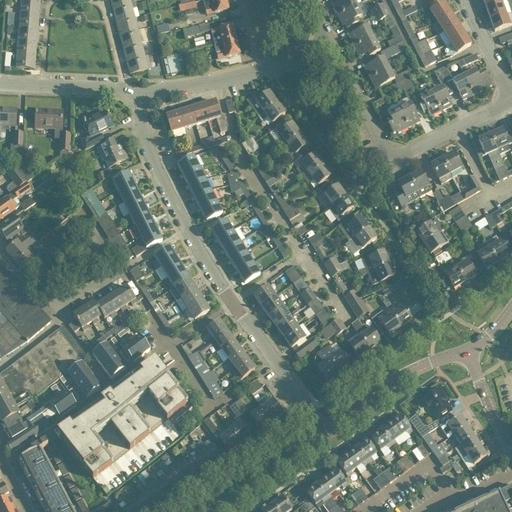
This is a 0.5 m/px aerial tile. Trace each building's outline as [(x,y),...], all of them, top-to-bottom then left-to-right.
[(110,0),(113,10),(131,5),(130,0),(110,0)] [(207,0),(203,1),(205,9),(207,16),(219,13),(229,10),(225,0),(207,0)] [(341,0),(332,5),(337,16),(362,3),(359,0),(341,0)] [(482,0),(486,9),(502,3),(507,1),(508,1),(507,0),(482,0)] [(21,1),(20,15),(39,16),(40,3),(21,1)] [(486,9),(490,20),(506,14),(511,13),(507,1),(502,3),(486,9)] [(145,3),(138,5),(140,12),(147,11),(145,3)] [(362,3),(337,16),(343,26),(345,26),(346,29),(358,23),(357,19),(366,15),(367,12),(362,3)] [(393,6),(399,17),(417,8),(416,6),(403,12),(398,3),(393,6)] [(430,12),(437,23),(451,14),(444,3),(430,12)] [(113,10),(116,23),(135,18),(133,10),(137,9),(136,4),(132,6),(131,5),(113,10)] [(370,11),(373,17),(387,10),(384,4),(370,11)] [(408,35),(413,32),(415,31),(412,24),(409,25),(405,17),(418,11),(417,8),(399,17),(408,35)] [(387,10),(373,17),(376,23),(385,19),(390,29),(395,27),(387,10)] [(506,14),(490,20),(494,32),(511,25),(511,15),(511,13),(506,14)] [(432,26),(439,36),(457,24),(451,14),(437,23),(432,26)] [(20,15),(19,28),(38,29),(39,16),(20,15)] [(116,23),(120,36),(138,31),(135,18),(116,23)] [(446,46),(450,43),(464,35),(457,24),(439,36),(446,46)] [(168,25),(156,27),(158,35),(170,32),(168,25)] [(214,45),(222,43),(236,40),(232,25),(223,28),(211,31),(213,38),(214,45)] [(198,27),(191,28),(193,36),(200,35),(198,27)] [(348,37),(354,47),(373,38),(367,27),(348,37)] [(19,28),(18,41),(37,43),(38,29),(19,28)] [(120,36),(123,49),(141,44),(138,31),(120,36)] [(408,35),(414,46),(418,44),(413,32),(408,35)] [(388,43),(391,49),(403,42),(398,33),(395,34),(395,37),(396,39),(388,43)] [(511,41),(511,34),(498,40),(501,46),(511,41)] [(450,43),(446,46),(452,57),(457,54),(459,53),(466,49),(471,45),(464,35),(450,43)] [(373,38),(354,47),(359,58),(365,55),(367,58),(366,58),(366,59),(380,51),(373,38)] [(236,40),(222,43),(224,51),(216,53),(218,60),(226,58),(240,54),(236,40)] [(414,46),(419,58),(430,52),(431,52),(425,40),(418,44),(414,46)] [(18,41),(17,54),(36,56),(37,43),(18,41)] [(403,42),(391,49),(381,53),(384,58),(393,54),(406,48),(403,42)] [(123,49),(126,62),(144,57),(141,44),(123,49)] [(430,52),(419,58),(425,68),(435,64),(430,52)] [(36,56),(17,54),(15,68),(34,70),(36,56)] [(166,58),(171,75),(182,73),(177,55),(166,58)] [(475,55),(467,59),(457,63),(460,69),(478,61),(475,55)] [(130,75),(148,70),(144,57),(126,62),(130,75)] [(364,68),(370,79),(388,69),(383,59),(373,64),(364,68)] [(446,67),(440,70),(447,83),(452,80),(446,67)] [(148,70),(150,77),(160,77),(158,68),(148,70)] [(394,80),(397,85),(409,79),(418,74),(415,68),(407,72),(397,76),(396,73),(391,75),(388,69),(370,79),(375,90),(394,80)] [(442,87),(431,92),(441,112),(452,107),(447,97),(452,94),(448,85),(447,83),(440,70),(435,73),(442,87)] [(474,71),(464,76),(473,95),(491,86),(484,72),(477,76),(474,71)] [(473,95),(464,76),(453,82),(463,101),(473,95)] [(400,91),(402,90),(401,89),(408,86),(412,84),(409,79),(397,85),(400,91)] [(408,86),(401,89),(402,90),(403,90),(409,101),(415,98),(412,93),(408,86)] [(441,112),(431,92),(429,87),(418,92),(421,98),(423,103),(420,105),(424,113),(424,112),(427,111),(430,117),(441,112)] [(255,113),(259,118),(264,114),(277,104),(269,93),(264,97),(260,92),(250,99),(254,105),(256,103),(261,109),(255,113)] [(235,113),(232,100),(226,102),(229,114),(235,113)] [(203,106),(208,122),(216,119),(220,134),(227,131),(223,116),(220,117),(215,102),(203,106)] [(285,115),(284,114),(286,113),(281,107),(280,108),(277,104),(264,114),(259,118),(262,122),(267,118),(272,124),(277,121),(285,115)] [(410,104),(397,110),(407,129),(419,123),(410,104)] [(397,110),(395,105),(389,108),(391,110),(387,112),(389,114),(388,115),(391,120),(387,122),(393,134),(397,132),(398,134),(407,129),(397,110)] [(196,126),(208,122),(203,106),(191,109),(196,126)] [(0,109),(0,127),(15,128),(16,110),(0,109)] [(184,129),(196,126),(191,109),(179,113),(184,129)] [(61,134),(62,113),(47,113),(47,111),(36,111),(35,129),(54,130),(54,140),(60,141),(61,134)] [(83,122),(88,131),(91,137),(93,140),(90,141),(82,144),(85,151),(104,142),(101,136),(100,137),(99,134),(112,127),(105,112),(83,122)] [(172,133),(184,129),(179,113),(166,117),(171,133),(172,133)] [(275,129),(276,130),(270,135),(276,143),(275,144),(279,150),(281,149),(287,145),(300,135),(292,124),(287,128),(283,123),(275,129)] [(502,130),(490,136),(497,151),(498,151),(500,156),(510,151),(508,146),(509,146),(502,130)] [(24,134),(14,133),(13,148),(23,148),(24,134)] [(66,156),(67,156),(70,154),(71,135),(61,134),(60,141),(60,152),(60,160),(66,156)] [(287,145),(281,149),(291,162),(298,156),(297,154),(308,146),(307,144),(308,142),(305,139),(303,140),(300,135),(287,145)] [(497,151),(490,136),(478,141),(481,148),(475,151),(478,159),(485,156),(488,155),(500,182),(509,178),(507,173),(499,156),(500,156),(498,151),(497,151)] [(226,138),(214,142),(215,146),(231,141),(230,137),(226,138)] [(242,145),(245,150),(255,144),(252,138),(242,145)] [(121,146),(120,146),(116,139),(108,143),(96,149),(102,161),(106,159),(111,169),(128,160),(121,146)] [(255,144),(245,150),(248,156),(250,158),(251,161),(257,157),(254,152),(259,149),(255,144)] [(191,154),(190,149),(178,153),(179,157),(191,154)] [(70,154),(67,156),(76,170),(79,168),(70,154)] [(301,176),(305,181),(323,167),(319,161),(320,160),(317,156),(315,156),(315,155),(309,159),(306,154),(293,164),(298,170),(302,166),(306,172),(301,176)] [(454,154),(442,160),(450,175),(462,168),(454,154)] [(221,158),(228,169),(231,166),(225,156),(221,158)] [(178,165),(184,176),(199,169),(193,157),(178,165)] [(450,175),(442,160),(431,166),(441,185),(453,179),(450,175)] [(15,166),(28,183),(36,177),(31,170),(33,169),(27,161),(24,163),(15,166)] [(262,178),(266,183),(276,177),(272,171),(267,175),(260,164),(256,167),(261,176),(262,178)] [(227,175),(229,183),(238,177),(231,166),(228,169),(231,174),(227,175)] [(26,182),(15,167),(6,173),(18,189),(26,182)] [(323,167),(305,181),(308,185),(313,181),(317,187),(330,177),(323,167)] [(184,176),(189,188),(205,180),(199,169),(184,176)] [(420,172),(409,178),(417,193),(420,198),(420,199),(431,192),(428,187),(420,172)] [(112,181),(118,193),(134,185),(128,173),(112,181)] [(237,185),(240,189),(244,187),(238,177),(229,183),(229,186),(237,185)] [(266,183),(269,189),(279,182),(276,177),(266,183)] [(461,195),(463,197),(464,201),(481,191),(473,177),(467,180),(471,189),(461,195)] [(417,193),(409,178),(397,184),(400,189),(393,193),(401,208),(409,204),(406,199),(411,196),(414,201),(420,198),(417,193)] [(189,188),(195,199),(210,191),(205,180),(189,188)] [(0,202),(0,220),(15,209),(10,203),(30,188),(27,183),(0,202)] [(118,193),(124,204),(139,196),(134,185),(118,193)] [(242,204),(243,207),(253,201),(244,187),(240,189),(234,193),(237,197),(244,196),(247,200),(242,204)] [(324,196),(332,207),(345,197),(338,187),(324,196)] [(195,199),(201,210),(216,202),(210,191),(195,199)] [(273,193),(272,194),(276,200),(282,196),(280,193),(275,192),(273,193)] [(81,196),(89,208),(93,206),(85,193),(81,196)] [(124,204),(129,215),(145,208),(139,196),(124,204)] [(276,200),(286,216),(296,210),(293,204),(288,207),(282,196),(276,200)] [(449,196),(448,196),(437,203),(443,213),(464,201),(463,197),(453,203),(449,196)] [(20,205),(24,212),(37,203),(32,197),(20,205)] [(345,197),(332,207),(340,218),(353,208),(345,197)] [(251,206),(257,217),(261,214),(253,201),(243,207),(245,210),(251,206)] [(216,202),(201,210),(207,222),(222,214),(216,202)] [(89,208),(95,219),(99,216),(93,206),(89,208)] [(449,214),(452,219),(462,212),(459,207),(449,214)] [(506,207),(489,217),(496,227),(503,222),(499,216),(508,211),(506,207)] [(129,215),(135,226),(150,219),(145,208),(129,215)] [(296,210),(286,216),(289,221),(300,215),(296,210)] [(0,233),(3,238),(4,237),(6,240),(19,231),(23,237),(31,230),(30,228),(28,230),(23,229),(21,226),(22,221),(27,218),(23,212),(0,227),(0,231),(1,232),(0,232),(0,233)] [(452,219),(455,224),(465,217),(462,212),(452,219)] [(95,219),(103,230),(113,223),(107,214),(101,218),(99,216),(95,219)] [(257,217),(264,227),(268,225),(261,214),(257,217)] [(455,224),(459,229),(469,222),(465,217),(455,224)] [(496,227),(489,217),(485,219),(487,223),(488,225),(491,230),(492,229),(494,232),(498,230),(496,227)] [(345,237),(349,243),(355,238),(368,229),(360,218),(347,228),(351,233),(345,237)] [(54,221),(51,219),(45,223),(46,227),(49,229),(56,225),(54,221)] [(135,226),(141,238),(156,230),(150,219),(135,226)] [(406,219),(403,222),(404,226),(408,227),(411,224),(410,220),(406,219)] [(478,231),(488,225),(487,223),(485,219),(475,226),(477,230),(478,231)] [(416,233),(423,244),(437,235),(441,232),(444,230),(437,220),(430,224),(416,233)] [(211,230),(218,241),(232,232),(225,221),(211,230)] [(469,222),(459,229),(462,234),(472,227),(469,222)] [(103,230),(110,241),(120,234),(113,223),(103,230)] [(267,240),(271,238),(275,236),(268,225),(264,227),(268,234),(264,236),(267,240)] [(305,228),(297,234),(299,237),(307,232),(305,228)] [(238,229),(232,232),(218,241),(225,252),(245,239),(238,229)] [(355,238),(349,243),(357,253),(363,249),(376,239),(368,229),(355,238)] [(156,230),(141,238),(144,244),(132,251),(137,258),(148,251),(147,249),(162,242),(156,230)] [(6,251),(14,260),(21,268),(32,258),(24,250),(37,240),(31,231),(17,242),(6,251)] [(437,235),(423,244),(430,255),(432,254),(435,257),(442,252),(439,249),(448,243),(441,232),(437,235)] [(110,241),(116,251),(126,244),(120,234),(110,241)] [(308,240),(312,246),(322,239),(319,234),(308,240)] [(271,238),(277,249),(281,246),(275,236),(271,238)] [(484,244),(482,245),(494,265),(508,256),(505,251),(510,248),(504,238),(499,242),(496,237),(484,245),(484,244)] [(322,239),(312,246),(315,251),(328,243),(328,241),(327,238),(325,238),(322,239)] [(225,252),(231,263),(246,254),(251,250),(245,239),(225,252)] [(126,244),(116,251),(124,263),(133,257),(126,247),(127,246),(126,244)] [(468,252),(470,255),(472,259),(479,270),(484,267),(486,270),(494,265),(482,245),(477,248),(477,250),(478,252),(476,252),(474,249),(468,252)] [(281,246),(277,249),(280,253),(284,260),(288,257),(281,246)] [(154,256),(161,267),(176,258),(169,247),(154,256)] [(362,277),(367,275),(375,272),(389,265),(384,253),(369,259),(369,260),(362,262),(365,269),(360,272),(362,277)] [(446,253),(441,256),(435,259),(439,264),(444,261),(444,262),(450,259),(446,253)] [(231,263),(238,273),(252,264),(246,254),(231,263)] [(463,265),(459,267),(468,281),(476,276),(474,273),(479,270),(472,259),(470,255),(461,261),(463,265)] [(161,267),(168,278),(182,269),(176,258),(161,267)] [(324,265),(329,273),(339,267),(334,259),(324,265)] [(252,264),(238,273),(245,284),(259,275),(252,264)] [(375,272),(367,275),(373,287),(395,278),(389,265),(375,272)] [(136,283),(140,281),(144,278),(141,274),(143,272),(141,269),(139,270),(137,267),(129,272),(136,283)] [(339,267),(329,273),(332,278),(342,271),(339,267)] [(468,281),(459,267),(452,272),(450,269),(437,277),(444,289),(445,288),(447,290),(452,287),(454,290),(468,281)] [(285,273),(293,285),(301,279),(293,268),(285,273)] [(0,330),(7,324),(26,344),(27,343),(51,322),(4,269),(0,272),(0,330)] [(168,278),(174,289),(189,280),(182,269),(168,278)] [(334,281),(338,288),(343,285),(350,281),(348,278),(341,282),(339,278),(334,281)] [(412,286),(409,278),(401,282),(404,287),(406,288),(412,286)] [(301,296),(305,292),(309,290),(301,279),(293,285),(301,296)] [(176,302),(181,299),(196,290),(189,280),(174,289),(170,292),(176,302)] [(136,283),(143,293),(146,291),(140,281),(136,283)] [(343,285),(338,288),(343,295),(348,292),(343,285)] [(384,297),(392,293),(389,286),(381,290),(384,297)] [(119,288),(115,291),(126,310),(127,309),(126,307),(131,303),(132,306),(137,303),(127,287),(121,291),(119,288)] [(254,297),(262,308),(276,298),(268,287),(254,297)] [(181,299),(188,310),(202,301),(196,290),(181,299)] [(305,292),(301,296),(308,306),(316,300),(309,290),(305,292)] [(109,294),(105,297),(116,316),(117,316),(115,313),(120,310),(122,312),(126,310),(115,291),(116,294),(111,297),(109,294)] [(147,301),(150,304),(153,302),(150,297),(148,294),(146,291),(143,293),(147,301)] [(344,298),(348,304),(358,297),(354,291),(344,298)] [(94,304),(102,316),(104,320),(110,317),(111,319),(116,316),(105,297),(104,297),(106,300),(101,303),(99,301),(94,304)] [(348,304),(351,309),(361,302),(358,297),(348,304)] [(262,308),(269,318),(283,308),(276,298),(262,308)] [(89,306),(84,309),(94,326),(98,323),(97,320),(102,316),(94,304),(92,300),(87,303),(89,306)] [(308,306),(315,315),(323,309),(316,300),(308,306)] [(202,301),(188,310),(195,321),(209,312),(202,301)] [(150,304),(156,314),(160,312),(153,302),(150,304)] [(351,309),(354,314),(365,308),(361,302),(351,309)] [(391,305),(386,308),(400,328),(411,320),(402,307),(396,311),(391,305)] [(400,328),(386,308),(385,306),(380,310),(386,319),(380,323),(390,336),(391,335),(391,336),(393,336),(396,334),(397,332),(396,331),(400,328)] [(84,309),(82,307),(77,310),(79,313),(73,316),(83,332),(88,329),(86,326),(91,323),(93,326),(94,326),(84,309)] [(269,318),(276,328),(290,318),(283,308),(269,318)] [(365,308),(354,314),(357,319),(368,313),(365,308)] [(323,326),(325,329),(333,323),(323,309),(315,315),(323,326)] [(133,318),(136,322),(145,315),(142,311),(134,317),(133,318)] [(156,314),(163,325),(167,323),(165,320),(160,312),(156,314)] [(125,330),(127,328),(136,322),(133,318),(131,315),(120,323),(122,326),(125,330)] [(276,328),(284,338),(298,328),(290,318),(276,328)] [(333,323),(325,329),(320,333),(326,341),(334,335),(332,332),(342,325),(339,320),(333,323)] [(358,334),(357,335),(369,351),(373,348),(374,349),(376,349),(379,346),(380,345),(379,343),(380,343),(371,330),(372,330),(370,328),(369,327),(367,326),(366,326),(364,326),(363,326),(362,327),(358,321),(351,325),(358,334)] [(207,330),(214,340),(226,332),(219,322),(207,330)] [(167,323),(163,325),(170,336),(174,334),(167,323)] [(0,330),(0,359),(26,344),(7,324),(0,330)] [(346,330),(342,325),(332,332),(334,335),(336,337),(346,330)] [(111,331),(114,335),(115,337),(125,330),(122,326),(119,329),(117,326),(111,331)] [(63,327),(58,331),(0,375),(0,419),(3,424),(20,415),(18,412),(29,404),(28,404),(49,388),(81,363),(87,358),(63,327)] [(298,328),(284,338),(291,349),(305,339),(298,328)] [(104,342),(114,335),(111,331),(107,334),(105,331),(99,336),(101,338),(104,342)] [(214,340),(210,344),(217,353),(221,350),(233,341),(226,332),(214,340)] [(369,351),(357,335),(348,342),(350,345),(349,346),(358,359),(369,351)] [(142,357),(150,351),(140,337),(131,343),(142,357)] [(95,349),(104,342),(101,338),(92,345),(95,349)] [(302,346),(306,351),(316,344),(313,338),(302,346)] [(233,341),(221,350),(228,360),(240,351),(233,341)] [(133,364),(142,357),(131,343),(123,350),(127,355),(130,360),(133,364)] [(106,345),(92,355),(99,364),(112,353),(106,345)] [(182,348),(188,359),(192,356),(186,346),(182,348)] [(327,348),(322,352),(338,374),(342,371),(343,372),(344,371),(348,369),(348,368),(348,366),(349,366),(339,353),(341,352),(337,347),(332,350),(330,347),(328,349),(327,348)] [(192,356),(188,359),(195,369),(206,362),(207,361),(200,351),(192,356)] [(240,351),(228,360),(235,370),(247,361),(240,351)] [(338,374),(322,352),(317,355),(318,356),(317,357),(316,358),(315,359),(315,360),(315,362),(315,363),(318,368),(317,368),(327,381),(328,381),(328,382),(330,382),(334,379),(334,378),(334,376),(338,374)] [(112,353),(99,364),(105,372),(119,361),(112,353)] [(57,434),(58,436),(93,480),(93,479),(103,491),(106,488),(111,494),(183,437),(172,423),(191,408),(188,404),(167,377),(155,361),(100,402),(101,403),(57,434)] [(119,361),(105,372),(111,380),(125,370),(119,361)] [(247,361),(235,370),(239,375),(231,381),(234,386),(255,371),(247,361)] [(195,369),(200,378),(210,372),(208,369),(210,368),(206,362),(195,369)] [(81,364),(68,374),(74,383),(88,372),(81,364)] [(200,378),(208,389),(217,384),(216,383),(219,381),(213,371),(211,373),(210,372),(200,378)] [(74,383),(80,391),(94,380),(88,372),(74,383)] [(80,391),(87,399),(100,389),(94,380),(80,391)] [(247,387),(252,395),(262,388),(258,383),(256,381),(247,387)] [(217,384),(208,389),(214,400),(218,397),(223,394),(217,384)] [(1,425),(5,433),(12,429),(12,428),(16,426),(15,424),(20,421),(18,418),(19,417),(20,418),(36,408),(38,406),(54,394),(49,388),(28,404),(29,404),(18,412),(20,415),(3,424),(1,425)] [(444,401),(447,399),(440,389),(423,401),(437,421),(438,421),(441,426),(449,421),(450,420),(447,415),(452,412),(444,401)] [(58,399),(68,413),(77,407),(67,393),(58,399)] [(262,408),(261,409),(271,422),(282,414),(272,401),(269,396),(263,400),(262,399),(258,403),(262,408)] [(60,419),(68,413),(58,399),(50,405),(49,406),(60,419)] [(239,401),(234,404),(252,429),(257,425),(260,430),(271,422),(261,409),(251,416),(239,401)] [(28,430),(26,431),(9,442),(7,444),(11,452),(14,453),(50,429),(50,428),(62,421),(60,419),(49,406),(50,405),(49,403),(39,411),(26,420),(27,422),(24,424),(28,430)] [(240,423),(230,431),(240,445),(250,437),(247,432),(252,429),(234,404),(229,408),(240,423)] [(397,420),(391,424),(400,437),(404,443),(410,438),(408,435),(412,432),(399,414),(395,417),(397,420)] [(454,436),(454,437),(469,426),(467,422),(464,423),(460,417),(451,423),(449,421),(441,426),(439,427),(448,440),(453,436),(454,436)] [(216,429),(208,419),(203,422),(211,433),(211,432),(214,436),(218,433),(215,429),(216,429)] [(5,433),(9,442),(26,431),(28,430),(24,424),(22,425),(20,421),(15,424),(16,426),(12,428),(12,429),(5,433)] [(383,426),(379,429),(392,447),(397,444),(399,447),(404,443),(400,437),(391,424),(385,428),(383,426)] [(417,432),(422,439),(429,434),(438,429),(436,426),(427,431),(424,427),(417,432)] [(454,437),(460,446),(476,436),(473,431),(471,433),(467,428),(470,426),(469,426),(454,437)] [(392,447),(379,429),(375,432),(377,434),(371,439),(380,452),(386,448),(388,450),(392,447)] [(240,445),(230,431),(219,439),(229,453),(240,445)] [(422,439),(431,452),(438,447),(429,434),(422,439)] [(467,456),(483,446),(480,442),(477,443),(474,438),(476,436),(460,446),(455,450),(461,460),(467,456)] [(195,443),(194,444),(198,449),(210,466),(221,459),(211,446),(207,449),(204,445),(203,445),(201,441),(196,445),(195,443)] [(359,443),(355,446),(368,464),(372,461),(370,459),(376,454),(367,441),(361,446),(359,443)] [(45,442),(30,449),(33,454),(39,451),(47,447),(46,445),(47,445),(45,442)] [(192,460),(187,453),(186,454),(199,471),(200,473),(210,466),(198,449),(194,444),(190,447),(197,456),(192,460)] [(431,452),(438,461),(445,456),(447,455),(448,454),(441,444),(438,447),(431,452)] [(416,449),(424,460),(429,456),(422,445),(416,449)] [(353,452),(347,456),(356,469),(361,465),(364,468),(368,464),(355,446),(351,449),(353,452)] [(483,446),(467,456),(474,466),(489,456),(486,452),(484,453),(480,448),(483,446)] [(185,461),(180,465),(189,478),(199,471),(186,454),(187,453),(183,448),(179,452),(183,457),(182,457),(185,461)] [(33,454),(22,459),(25,464),(21,466),(24,473),(24,474),(45,463),(39,451),(33,454)] [(164,464),(169,460),(165,456),(161,459),(164,464)] [(356,469),(347,456),(341,460),(339,458),(335,461),(341,469),(348,478),(352,476),(350,474),(356,469)] [(441,466),(443,468),(449,463),(451,466),(456,463),(454,460),(451,462),(450,463),(445,456),(438,461),(441,466)] [(407,457),(402,460),(409,470),(414,467),(407,457)] [(409,470),(402,460),(397,464),(404,474),(409,470)] [(45,463),(24,474),(28,482),(33,479),(35,484),(51,475),(45,463)] [(449,463),(443,468),(439,470),(442,475),(452,468),(451,466),(449,463)] [(451,466),(452,468),(456,474),(461,471),(456,463),(451,466)] [(160,479),(161,481),(162,482),(171,495),(171,494),(169,492),(179,485),(167,468),(165,465),(160,469),(165,475),(160,479)] [(172,465),(167,468),(179,485),(189,478),(180,465),(175,469),(172,465)] [(332,474),(326,478),(336,492),(341,488),(343,490),(348,487),(334,469),(330,472),(332,474)] [(390,469),(383,474),(390,484),(397,479),(390,469)] [(145,471),(141,474),(146,481),(149,478),(145,471)] [(383,474),(378,477),(385,487),(390,484),(383,474)] [(51,475),(35,484),(37,488),(33,490),(37,497),(36,497),(36,498),(58,487),(51,475)] [(385,487),(378,477),(373,481),(380,491),(385,487)] [(319,480),(315,483),(328,501),(331,498),(330,496),(336,492),(326,478),(321,483),(319,480)] [(147,492),(142,496),(151,509),(161,502),(149,485),(146,481),(141,484),(144,489),(147,492)] [(154,482),(149,485),(161,502),(171,495),(162,482),(161,481),(156,485),(154,482)] [(0,497),(9,493),(3,483),(0,485),(0,497)] [(328,501),(315,483),(310,486),(312,489),(306,493),(316,506),(319,509),(323,506),(327,511),(335,511),(331,505),(328,501)] [(486,498),(472,505),(471,504),(466,507),(466,508),(456,511),(507,511),(511,509),(511,486),(486,499),(486,498)] [(58,487),(36,498),(41,506),(45,503),(47,507),(64,499),(58,487)] [(126,487),(122,489),(122,490),(126,495),(126,496),(130,493),(126,487)] [(361,490),(356,494),(363,504),(368,500),(361,490)] [(363,504),(356,494),(351,498),(358,507),(363,504)] [(278,501),(273,505),(277,511),(289,511),(292,510),(281,495),(276,498),(278,501)] [(134,496),(129,500),(138,511),(146,511),(151,509),(142,496),(137,500),(134,496)] [(0,511),(8,511),(14,509),(8,497),(0,500),(0,511)] [(64,499),(47,507),(49,511),(48,511),(67,511),(70,511),(64,499)] [(138,511),(129,500),(125,503),(127,507),(122,511),(138,511)] [(115,511),(109,502),(104,507),(105,509),(102,511),(115,511)] [(342,511),(336,502),(331,505),(335,511),(342,511)]
